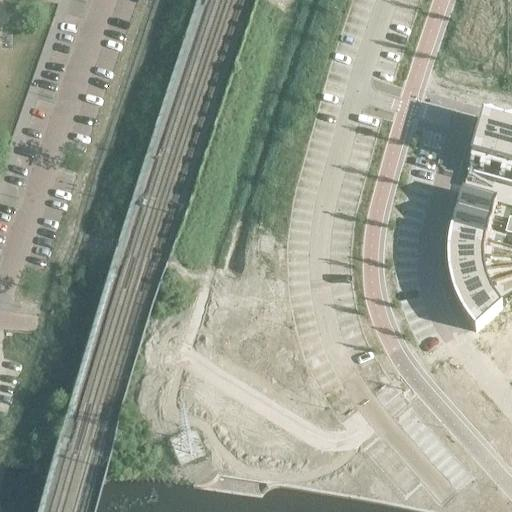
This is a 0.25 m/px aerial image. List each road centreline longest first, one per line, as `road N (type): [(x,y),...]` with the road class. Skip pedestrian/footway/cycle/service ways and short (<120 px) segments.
road 1 (residential): [(511,411),(441,316),(427,277),(426,243),(460,109)]
road 2 (residential): [(100,0),(0,285)]
